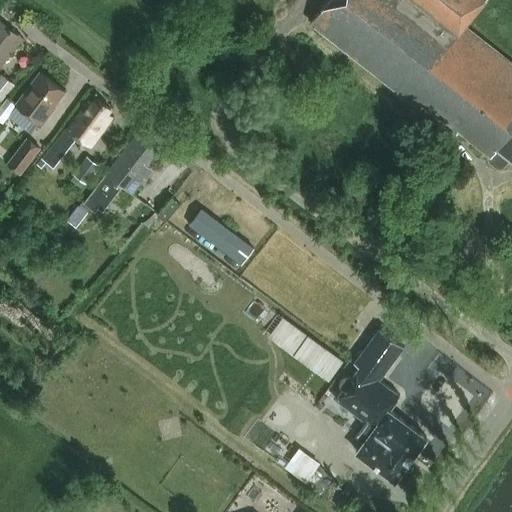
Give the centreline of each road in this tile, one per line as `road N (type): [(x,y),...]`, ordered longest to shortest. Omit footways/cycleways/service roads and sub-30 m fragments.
road 1 (residential): [(511,397),(39,38)]
road 2 (residential): [(432,511),(511,403)]
